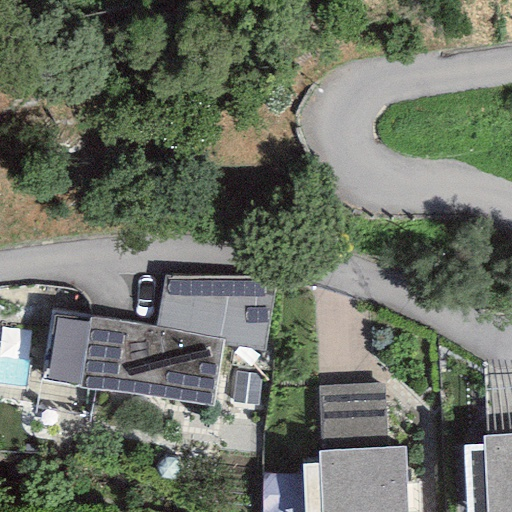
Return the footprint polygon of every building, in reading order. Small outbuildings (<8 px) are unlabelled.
[(247,278),(164,276),(152,328),(222,339),(220,346),(264,351),(278,282),(247,278)] [(220,346),(222,339),(152,328),(50,311),(39,380),(210,408),(220,346)] [(385,384),(316,387),(319,440),(387,437),(385,384)] [(511,511),(511,434),(483,436),(484,445),(462,446),(465,511),(511,511)] [(406,449),(318,452),(319,464),(301,465),(302,511),(418,511),(418,482),(407,483),(406,449)]
